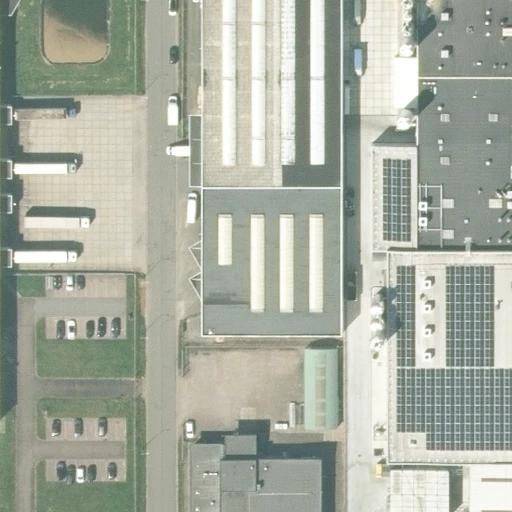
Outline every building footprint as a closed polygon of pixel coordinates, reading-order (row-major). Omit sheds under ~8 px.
[(224,332),(343,332),(342,0),(202,0),(203,238),(230,286),(203,301),(204,332),(224,332)] [(511,0),(417,0),(418,8),(417,174),(417,249),(511,248),(511,0)] [(511,289),(418,289),(418,414),(511,413),(511,289)] [(340,345),(307,346),(308,427),(342,426),(340,345)] [(321,511),(322,457),(220,457),(220,448),(190,448),(190,511),(321,511)] [(511,511),(511,460),(468,462),(468,511),(511,511)]
